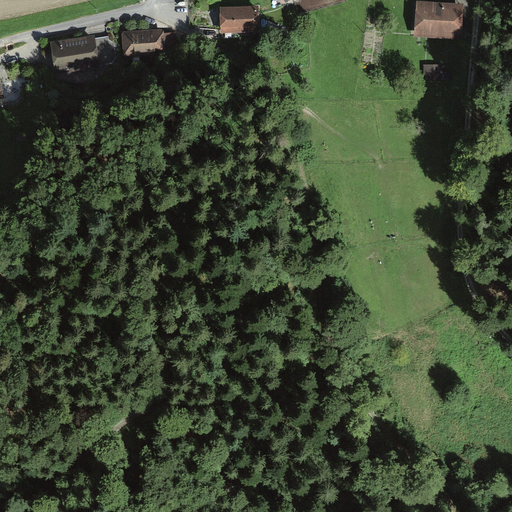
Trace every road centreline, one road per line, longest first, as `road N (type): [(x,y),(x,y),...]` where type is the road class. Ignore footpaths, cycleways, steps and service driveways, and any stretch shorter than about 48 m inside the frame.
road 1 (track): [(452,511),(358,387),(330,331),(286,97),(242,47),(183,27),(152,4)]
road 2 (track): [(478,0),(461,225),(467,271),(511,336)]
road 3 (track): [(17,511),(113,428),(150,407),(188,410),(252,511)]
road 4 (residential): [(167,0),(0,42)]
